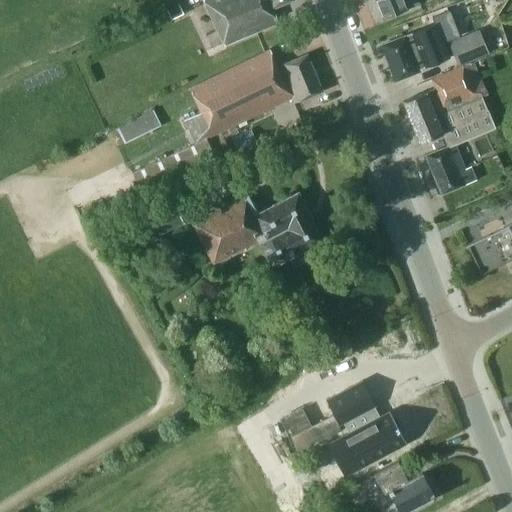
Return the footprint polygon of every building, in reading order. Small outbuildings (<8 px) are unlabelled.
[(204,0),(219,34),(224,45),(278,22),(272,8),(289,0),(204,0)] [(378,0),(384,15),(420,1),(419,0),(378,0)] [(179,5),(167,11),(171,20),(184,14),(179,5)] [(435,24),(382,45),(395,80),(420,71),(419,68),(448,57),(435,24)] [(448,42),(458,66),(489,54),(479,29),(448,42)] [(194,143),(207,138),(291,99),(293,104),(322,91),(306,54),(277,66),(269,49),(189,88),(200,113),(184,120),(194,143)] [(487,111),(486,111),(480,96),(486,94),(473,61),(431,79),(434,88),(403,101),(420,142),(447,131),(452,144),(494,127),(487,111)] [(125,143),(161,125),(153,109),(117,127),(125,143)] [(239,153),(257,145),(251,130),(233,137),(239,153)] [(140,190),(214,156),(206,139),(132,173),(140,190)] [(464,168),(454,145),(447,148),(446,146),(424,155),(441,194),(476,179),(470,166),(464,168)] [(287,259),(291,267),(312,256),(308,247),(322,240),(297,192),(256,213),(246,193),(191,221),(213,262),(257,239),(271,267),(287,259)] [(144,221),(153,238),(183,223),(173,201),(148,213),(150,218),(144,221)] [(511,222),(507,225),(467,245),(481,273),(511,258),(511,222)] [(357,467),(407,442),(399,428),(404,425),(396,411),(392,413),(390,410),(379,415),(374,405),(377,404),(363,378),(326,397),(339,424),(343,421),(348,431),(341,435),(357,467)] [(313,425),(291,436),(298,450),(320,439),(313,425)] [(374,474),(384,493),(388,491),(399,511),(404,511),(434,497),(421,473),(406,480),(397,462),(374,474)]
